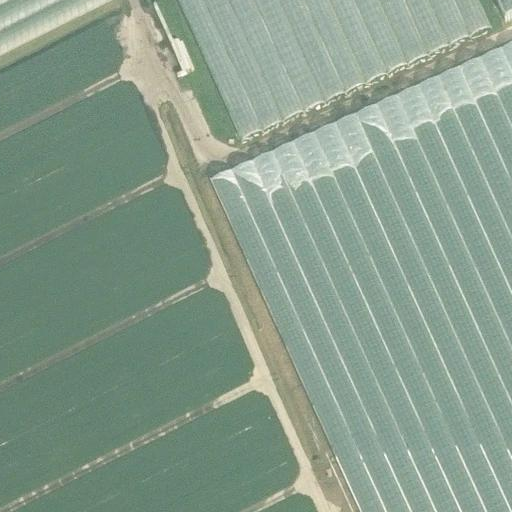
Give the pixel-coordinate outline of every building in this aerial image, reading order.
[(110,0),(15,0),(20,54),(116,10),(110,0)] [(511,0),(494,0),(505,23),(511,20),(511,0)] [(61,105),(131,73),(124,57),(144,48),(132,22),(18,74),(24,87),(33,83),(37,94),(43,91),(48,102),(58,98),(61,105)] [(309,44),(320,78),(356,66),(355,64),(423,41),(416,22),(397,29),(398,32),(372,41),(375,50),(365,53),(359,35),(348,38),(349,41),(340,44),(337,35),(309,44)] [(223,55),(215,58),(234,98),(242,95),(236,82),(249,76),(261,102),(275,96),(259,61),(240,70),(236,62),(228,66),(223,55)] [(115,159),(60,173),(71,216),(126,202),(115,159)] [(75,238),(94,279),(143,258),(124,216),(75,238)] [(123,389),(240,340),(219,290),(163,313),(167,322),(149,330),(146,324),(115,336),(124,358),(112,363),(123,389)]
